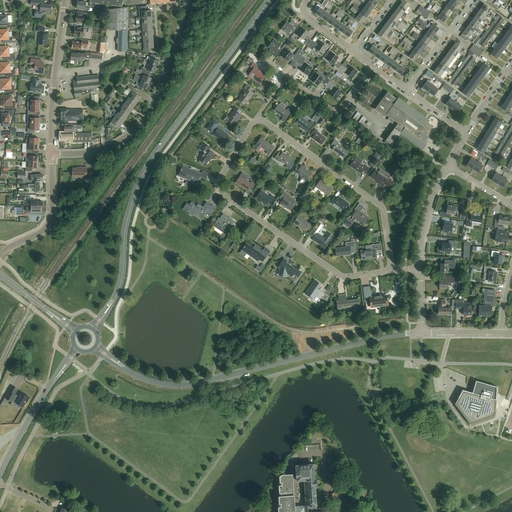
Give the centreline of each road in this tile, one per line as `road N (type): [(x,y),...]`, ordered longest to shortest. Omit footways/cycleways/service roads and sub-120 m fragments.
road 1 (tertiary): [(110,305),(139,182),(270,0)]
road 2 (tertiary): [(117,363),(154,382),(189,384),(420,332)]
road 3 (residential): [(258,120),(217,181),(219,192),(339,274),(389,270)]
road 4 (residential): [(51,153),(110,145),(140,119),(190,0)]
road 5 (residential): [(389,270),(381,207),(258,120)]
road 6 (unclassified): [(51,153),(64,0)]
road 7 (residential): [(264,61),(335,112),(372,64)]
road 8 (unclassified): [(0,256),(49,221),(51,153)]
